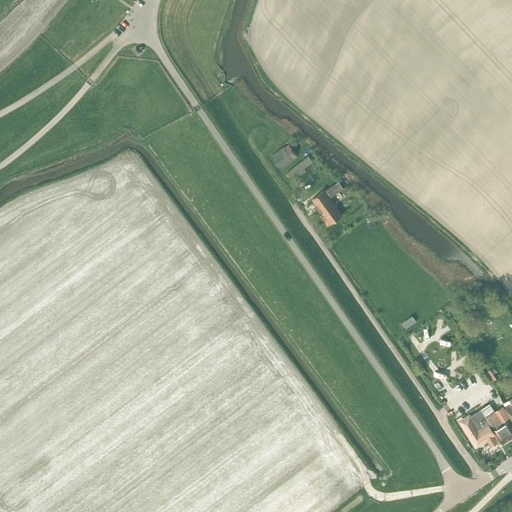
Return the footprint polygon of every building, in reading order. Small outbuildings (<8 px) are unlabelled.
[(295,155),(290,146),(288,144),(271,157),(280,169),(297,156),(295,155)] [(291,178),(312,161),(308,156),(287,172),(291,178)] [(333,181),(330,175),(318,184),(322,189),(333,181)] [(343,188),(338,181),(325,190),(331,197),(343,188)] [(331,223),(341,215),(323,190),(311,199),(322,214),(320,216),(327,226),(331,223)] [(511,427),(508,421),(504,424),(503,422),(509,418),(503,408),(494,414),(500,423),(491,429),(501,445),(511,437),(511,427)] [(480,409),(460,422),(476,446),(486,439),(488,443),(495,439),(489,430),(493,427),(486,417),(480,409)]
